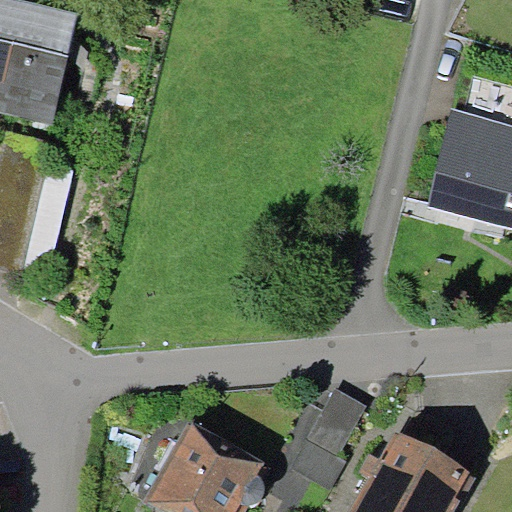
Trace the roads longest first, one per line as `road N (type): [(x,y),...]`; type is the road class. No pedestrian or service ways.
road 1 (residential): [(511,342),(72,372)]
road 2 (residential): [(58,511),(72,372)]
